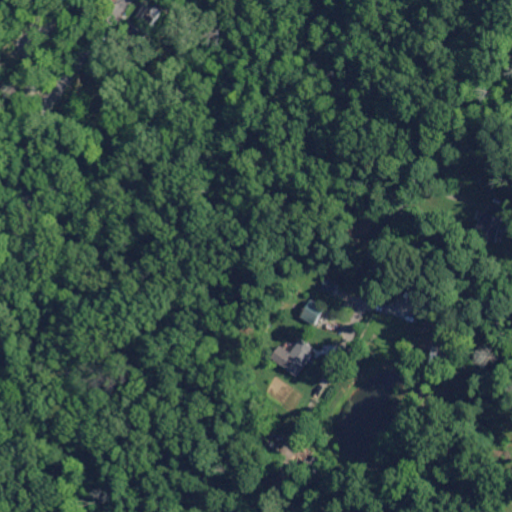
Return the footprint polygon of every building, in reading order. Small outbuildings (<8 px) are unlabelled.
[(140,18),(154,26),(164,9),(149,1),(140,18)] [(497,239),(502,216),(482,211),(477,234),(497,239)] [(340,283),(329,276),(323,288),(334,295),(340,283)] [(303,317),(317,324),(326,306),(312,299),(303,317)] [(273,357),(297,375),(316,347),(302,337),(292,352),(282,344),(273,357)]
